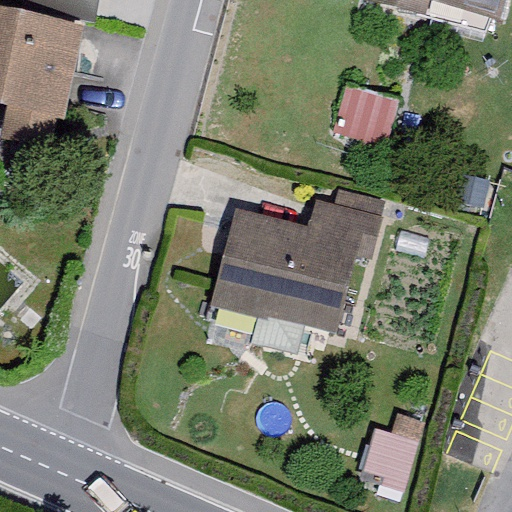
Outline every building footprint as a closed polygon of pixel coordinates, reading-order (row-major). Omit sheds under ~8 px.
[(103,0),(30,0),(29,9),(101,20),(103,0)] [(511,12),(511,0),(374,0),(371,12),(487,41),(492,19),(509,24),(511,12)] [(91,36),(0,16),(0,107),(72,123),(91,36)] [(395,102),(350,90),(339,131),(384,143),(395,102)] [(312,232),(238,214),(216,297),(332,326),(352,248),(372,254),(379,227),(377,210),(379,202),(333,191),(329,208),(318,205),(312,232)] [(368,471),(406,483),(420,435),(382,423),(368,471)]
